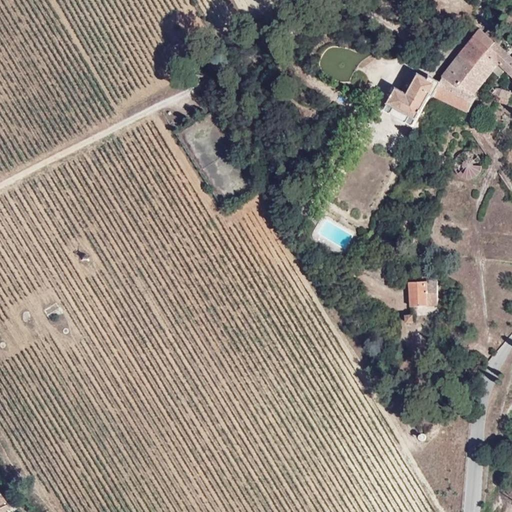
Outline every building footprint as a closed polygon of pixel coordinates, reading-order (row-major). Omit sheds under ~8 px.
[(511,49),(508,45),(493,30),(456,71),(449,82),(440,100),(473,119),(483,102),(478,97),(503,67),(511,75),(511,49)] [(440,100),(449,82),(441,78),(436,85),(422,79),(412,94),(402,89),(390,111),(421,129),(432,110),(438,98),(440,100)] [(509,130),(503,126),(494,137),(500,142),(509,130)] [(455,167),(454,173),(455,177),(458,182),(463,185),(470,185),(475,182),(478,176),(478,168),(475,164),(470,161),(465,161),(458,163),(455,167)] [(418,315),(443,313),(442,288),(416,289),(418,315)] [(50,318),(44,321),(50,333),(55,330),(50,318)] [(64,320),(57,324),(62,334),(68,331),(64,320)]
